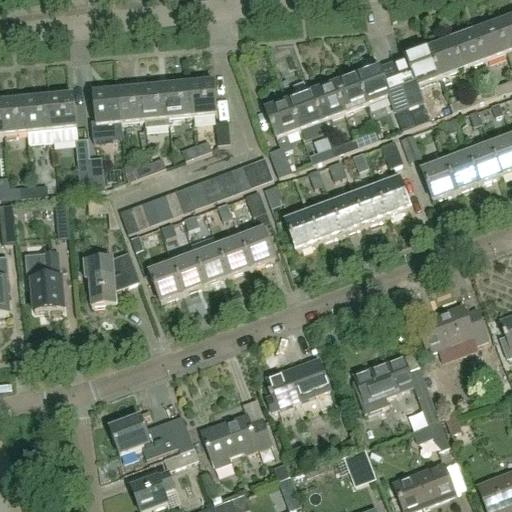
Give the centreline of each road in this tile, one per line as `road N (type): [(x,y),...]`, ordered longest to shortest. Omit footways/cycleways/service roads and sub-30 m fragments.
road 1 (residential): [(75,397),(511,234)]
road 2 (residential): [(0,39),(317,0)]
